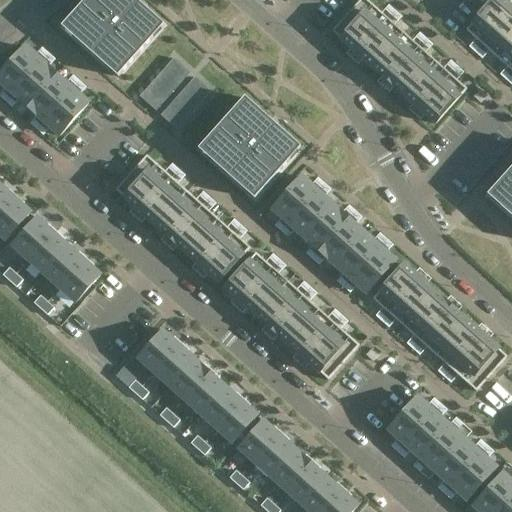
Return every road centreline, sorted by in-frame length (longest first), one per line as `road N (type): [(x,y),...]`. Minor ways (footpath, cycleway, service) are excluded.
road 1 (residential): [(422,511),(0,135)]
road 2 (residential): [(511,309),(420,221),(321,67),(245,0)]
